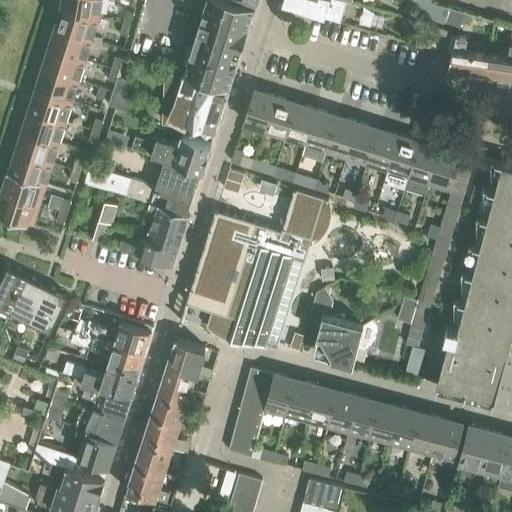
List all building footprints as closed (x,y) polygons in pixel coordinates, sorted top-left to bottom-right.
[(63,0),(62,5),(100,15),(102,0),(63,0)] [(206,0),(184,71),(229,86),(240,52),(248,25),(255,4),(242,0),(206,0)] [(282,0),(282,2),(325,16),(325,15),(340,20),(346,0),(282,0)] [(462,10),(433,1),(429,0),(407,0),(405,10),(429,17),(459,25),(460,21),(462,10)] [(100,15),(62,5),(56,26),(93,37),(100,15)] [(131,22),(134,11),(126,9),(123,20),(131,22)] [(473,13),(462,10),(460,21),(470,23),(473,13)] [(131,22),(123,20),(120,31),(128,33),(131,22)] [(421,43),(453,52),(457,32),(454,31),(426,24),(421,43)] [(86,58),(93,37),(56,26),(49,46),(86,58)] [(489,51),(486,74),(511,77),(511,28),(508,54),(489,51)] [(449,68),(486,74),(489,51),(464,48),(466,34),(457,32),(453,52),(449,68)] [(49,46),(43,67),(80,78),(86,58),(49,46)] [(112,66),(119,68),(123,57),(115,55),(112,66)] [(116,80),(117,75),(119,68),(112,66),(108,77),(116,80)] [(73,99),(80,78),(43,67),(36,87),(73,99)] [(168,101),(167,122),(188,125),(189,122),(212,129),(215,130),(228,88),(181,73),(174,96),(168,101)] [(131,79),(117,75),(116,80),(108,103),(131,110),(136,95),(127,92),(131,79)] [(99,85),(96,96),(103,99),(107,87),(99,85)] [(36,87),(30,108),(66,120),(73,99),(36,87)] [(244,120),(265,126),(275,94),(254,87),(244,120)] [(296,100),(275,94),(265,126),(285,133),(284,137),(295,103),(296,100)] [(296,100),(295,103),(284,137),(306,143),(317,106),(296,100)] [(306,143),(303,153),(323,159),(326,150),(337,113),(317,106),(306,143)] [(60,140),(66,120),(30,108),(23,128),(60,140)] [(358,119),(337,113),(326,150),(347,156),(358,119)] [(91,128),(99,130),(103,119),(95,116),(91,128)] [(378,126),(358,119),(347,156),(367,163),(378,126)] [(367,163),(388,169),(399,132),(378,126),(367,163)] [(23,128),(17,149),(53,161),(60,140),(23,128)] [(96,141),(99,130),(91,128),(88,139),(96,141)] [(384,181),(405,187),(419,142),(420,139),(410,136),(399,132),(388,169),(384,181)] [(137,135),(133,147),(165,157),(203,169),(211,141),(183,133),(180,143),(150,133),(148,138),(137,135)] [(425,193),(430,178),(440,145),(420,139),(419,142),(405,187),(425,193)] [(462,152),(452,149),(440,145),(430,178),(451,185),(452,183),(454,176),(456,170),(458,163),(461,155),(462,152)] [(244,150),(235,147),(231,159),(240,162),(244,150)] [(51,167),(53,161),(17,149),(10,169),(7,168),(7,169),(47,181),(51,167)] [(461,155),(458,163),(471,167),(473,159),(471,158),(461,155)] [(73,167),(81,169),(84,158),(77,156),(73,167)] [(151,201),(187,212),(200,169),(202,170),(203,169),(165,157),(161,170),(157,185),(131,176),(90,163),(85,180),(151,201)] [(444,336),(449,337),(437,381),(437,384),(438,384),(436,388),(492,403),(493,399),(494,399),(511,330),(511,162),(496,159),(495,159),(451,327),(447,325),(444,336)] [(261,169),(273,173),(276,165),(263,160),(261,169)] [(458,163),(456,170),(469,174),(471,167),(458,163)] [(288,169),(276,165),(273,173),(286,177),(288,169)] [(81,169),(73,167),(69,178),(77,181),(81,169)] [(230,167),(223,186),(238,191),(245,172),(230,167)] [(7,169),(1,189),(40,202),(47,181),(7,169)] [(456,170),(454,176),(467,181),(469,174),(456,170)] [(302,182),(314,186),(317,178),(304,174),(302,182)] [(454,176),(452,183),(465,187),(467,181),(454,176)] [(329,182),(317,178),(314,186),(327,190),(329,182)] [(451,185),(450,190),(463,194),(465,187),(452,183),(451,185)] [(295,186),(281,228),(312,236),(316,238),(316,239),(317,239),(322,234),(327,228),(330,221),(331,215),(332,207),(331,200),(329,196),(328,197),(328,198),(323,197),(324,195),(295,186)] [(343,195),(355,199),(358,191),(345,187),(343,195)] [(0,212),(33,223),(40,202),(1,189),(0,191),(0,212)] [(450,190),(448,196),(461,201),(463,194),(450,190)] [(448,196),(446,203),(459,207),(461,201),(448,196)] [(60,208),(68,211),(71,199),(63,197),(60,208)] [(356,197),(355,199),(354,205),(366,209),(369,201),(356,197)] [(99,217),(109,221),(113,222),(119,204),(104,200),(99,217)] [(151,201),(148,212),(155,215),(148,237),(178,246),(189,213),(187,212),(151,201)] [(446,203),(444,210),(457,214),(459,207),(446,203)] [(382,214),(395,218),(398,210),(385,206),(382,214)] [(204,244),(186,300),(188,301),(212,308),(207,325),(211,328),(219,334),(229,338),(229,339),(242,343),(243,340),(254,344),(255,341),(266,345),(267,342),(277,345),(278,343),(279,341),(269,338),(290,271),(294,256),(305,259),(312,236),(281,228),(237,214),(216,207),(204,244)] [(68,211),(60,208),(56,220),(64,222),(68,211)] [(410,214),(398,210),(395,218),(407,222),(410,214)] [(444,210),(442,217),(455,221),(457,214),(444,210)] [(99,217),(93,237),(103,240),(109,221),(99,217)] [(442,217),(440,224),(453,228),(455,221),(442,217)] [(438,231),(440,224),(431,222),(427,234),(436,237),(438,231)] [(440,224),(438,231),(451,235),(453,228),(440,224)] [(436,237),(449,241),(451,235),(438,231),(436,237)] [(128,240),(125,249),(168,262),(173,263),(178,246),(148,237),(141,234),(138,244),(128,240)] [(436,237),(434,244),(447,248),(449,241),(436,237)] [(434,244),(432,251),(445,255),(447,248),(434,244)] [(432,251),(430,258),(443,261),(445,255),(432,251)] [(430,258),(428,264),(441,268),(443,261),(430,258)] [(0,304),(11,310),(28,274),(8,264),(0,280),(0,304)] [(428,264),(426,271),(439,275),(441,268),(428,264)] [(333,265),(321,267),(323,279),(335,277),(333,265)] [(426,271),(424,278),(436,282),(439,275),(426,271)] [(11,310),(30,319),(47,284),(28,274),(11,310)] [(424,278),(422,285),(434,289),(436,282),(424,278)] [(66,297),(67,293),(47,284),(30,319),(50,329),(66,297)] [(316,289),(310,313),(322,316),(315,342),(314,346),(315,347),(315,346),(317,349),(320,347),(364,322),(329,313),(333,299),(325,285),(316,289)] [(422,285),(420,292),(432,295),(434,289),(422,285)] [(418,297),(418,298),(430,302),(432,295),(420,292),(418,297)] [(404,293),(398,316),(411,320),(412,319),(414,312),(416,305),(418,298),(418,297),(404,293)] [(418,298),(416,305),(428,309),(430,302),(418,298)] [(416,305),(414,312),(426,316),(428,309),(416,305)] [(414,312),(412,319),(424,322),(426,316),(414,312)] [(320,347),(317,349),(318,352),(318,353),(322,355),(353,363),(358,345),(367,347),(374,343),(379,325),(374,316),(364,322),(320,347)] [(80,317),(75,329),(90,334),(90,332),(146,349),(152,329),(121,319),(118,328),(90,318),(90,320),(80,317)] [(411,323),(407,336),(419,339),(424,322),(412,319),(411,320),(411,323)] [(69,328),(66,336),(71,338),(111,351),(107,363),(138,373),(146,349),(90,332),(90,334),(75,329),(74,329),(69,328)] [(178,334),(175,334),(174,336),(175,336),(167,362),(197,372),(206,345),(177,337),(178,334)] [(18,343),(14,351),(26,355),(29,348),(18,343)] [(407,368),(423,371),(427,345),(410,343),(407,368)] [(81,377),(81,380),(100,386),(101,384),(132,393),(132,392),(134,392),(135,387),(134,387),(136,380),(138,380),(139,375),(138,375),(138,373),(107,363),(106,368),(86,362),(85,365),(81,377)] [(197,372),(167,362),(159,387),(189,397),(203,401),(207,390),(193,385),(197,372)] [(251,365),(248,377),(271,383),(274,371),(251,365)] [(274,371),(271,383),(268,395),(264,407),(264,409),(285,415),(296,376),(274,371)] [(49,386),(47,393),(53,395),(55,387),(59,375),(52,373),(48,386),(49,386)] [(75,375),(73,382),(86,386),(83,395),(96,399),(94,406),(124,416),(132,393),(101,384),(100,386),(81,380),(81,377),(75,375)] [(306,420),(316,382),(296,376),(285,415),(306,420)] [(248,377),(244,389),(268,395),(271,383),(248,377)] [(337,388),(316,382),(306,420),(327,426),(336,391),(337,388)] [(53,395),(51,402),(64,406),(69,391),(55,387),(53,395)] [(181,423),(189,397),(159,387),(150,413),(181,423)] [(337,388),(336,391),(327,426),(348,431),(358,393),(337,388)] [(244,389),(241,400),(264,407),(268,395),(244,389)] [(379,399),(358,393),(348,431),(369,437),(378,402),(379,399)] [(379,399),(378,402),(369,437),(390,442),(400,404),(379,399)] [(264,409),(264,407),(241,400),(238,412),(261,418),(263,409),(264,409)] [(51,402),(46,416),(59,420),(64,406),(51,402)] [(83,402),(76,423),(87,426),(96,429),(96,432),(117,439),(124,416),(94,406),(83,402)] [(421,410),(400,404),(390,442),(411,448),(421,410)] [(432,454),(442,415),(421,410),(411,448),(432,454)] [(238,412),(235,424),(258,430),(261,418),(238,412)] [(181,423),(150,413),(142,438),(173,447),(181,423)] [(463,421),(453,418),(442,415),(432,454),(453,459),(463,421)] [(469,423),(457,470),(478,476),(481,466),(491,428),(469,423)] [(252,454),(258,430),(235,424),(229,448),(252,454)] [(77,456),(108,466),(117,439),(96,432),(96,429),(87,426),(77,456)] [(491,428),(481,466),(502,471),(511,434),(491,428)] [(502,471),(498,485),(511,488),(511,434),(502,471)] [(165,472),(173,447),(142,438),(134,463),(165,472)] [(38,441),(34,453),(46,457),(67,464),(71,452),(38,441)] [(260,456),(273,460),(275,451),(262,447),(260,456)] [(288,454),(275,451),(273,460),(286,463),(288,454)] [(42,483),(36,499),(76,511),(93,511),(100,490),(101,490),(105,476),(67,464),(46,457),(42,470),(63,477),(61,483),(57,482),(55,487),(42,483)] [(302,467),(315,471),(318,462),(305,458),(302,467)] [(318,462),(315,471),(328,474),(331,465),(318,462)] [(156,498),(165,472),(134,463),(126,488),(156,498)] [(344,478),(357,482),(360,473),(346,470),(344,478)] [(239,471),(231,494),(256,501),(263,477),(239,471)] [(372,477),(360,473),(357,482),(370,485),(372,477)] [(339,508),(345,485),(309,476),(303,499),(339,508)] [(399,493),(401,484),(388,481),(386,490),(399,493)] [(4,482),(0,496),(0,497),(18,504),(24,507),(28,494),(4,482)] [(414,488),(401,484),(399,493),(412,497),(414,488)] [(250,511),(252,511),(256,501),(231,494),(228,505),(250,511)] [(423,504),(420,511),(439,511),(443,500),(422,494),(421,499),(419,503),(423,504)] [(338,511),(339,508),(303,499),(299,511),(338,511)]
